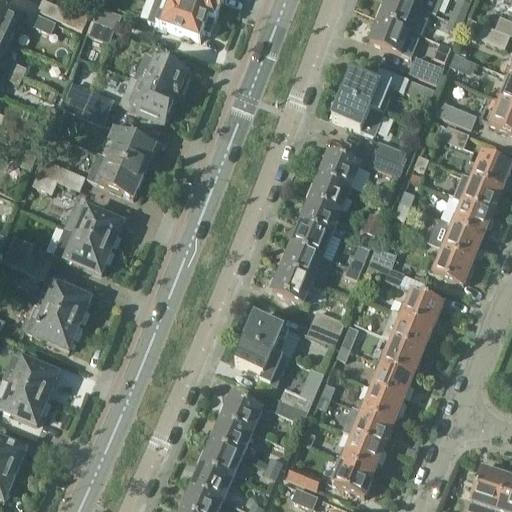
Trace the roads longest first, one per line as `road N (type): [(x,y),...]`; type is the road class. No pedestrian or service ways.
road 1 (tertiary): [(74,511),(285,0)]
road 2 (residential): [(131,511),(227,283),(330,0)]
road 3 (residential): [(457,417),(511,283)]
